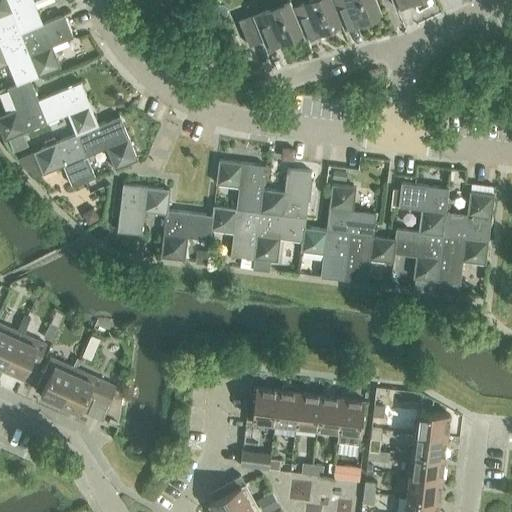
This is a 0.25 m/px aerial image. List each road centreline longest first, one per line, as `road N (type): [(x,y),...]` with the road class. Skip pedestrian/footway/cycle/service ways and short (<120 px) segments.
road 1 (residential): [(387,138),(220,116),(181,100),(112,36),(97,0)]
road 2 (residential): [(0,409),(72,441),(115,511)]
road 3 (residential): [(181,511),(209,462),(220,366)]
road 4 (residential): [(511,153),(387,138)]
